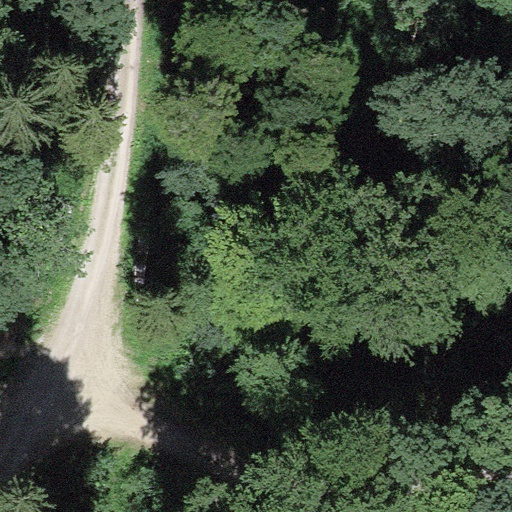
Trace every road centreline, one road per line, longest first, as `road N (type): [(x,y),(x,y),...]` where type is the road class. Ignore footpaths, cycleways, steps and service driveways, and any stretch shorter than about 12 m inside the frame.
road 1 (track): [(59,384),(220,476),(375,507),(491,474)]
road 2 (track): [(124,0),(108,172),(89,284),(59,384)]
road 3 (track): [(288,0),(307,47),(381,104),(431,125),(511,103)]
road 4 (track): [(59,384),(0,494)]
